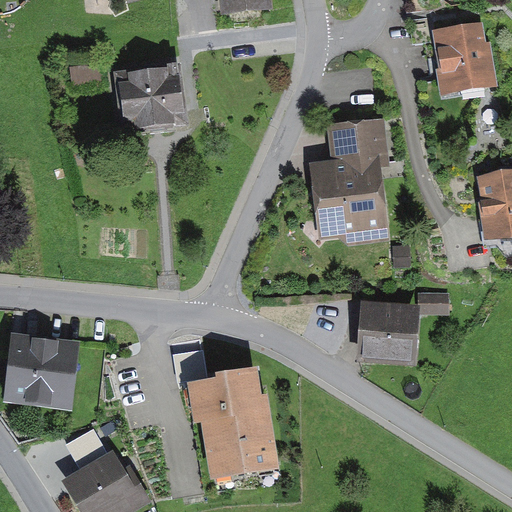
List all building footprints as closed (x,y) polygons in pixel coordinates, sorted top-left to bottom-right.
[(265,0),(226,0),(227,9),(266,5),(265,0)] [(484,25),(437,33),(447,93),(493,86),(484,25)] [(176,69),(122,76),(129,131),(183,124),(176,69)] [(336,162),(314,165),(323,236),(347,233),(348,242),(386,237),(377,164),(385,163),(380,122),(332,129),(336,162)] [(511,173),(480,179),(489,238),(511,234),(511,173)] [(417,308),(365,305),(362,358),(412,361),(415,313),(446,315),(447,297),(418,295),(417,308)] [(75,348),(16,339),(7,395),(67,404),(75,348)] [(255,374),(192,386),(197,419),(206,417),(216,476),(275,465),(264,399),(260,400),(255,374)] [(95,435),(67,451),(76,466),(104,451),(95,435)] [(112,457),(68,481),(85,511),(127,511),(146,502),(128,471),(122,475),(112,457)]
